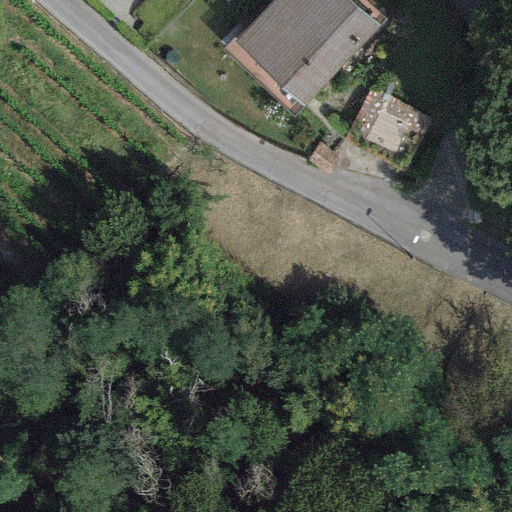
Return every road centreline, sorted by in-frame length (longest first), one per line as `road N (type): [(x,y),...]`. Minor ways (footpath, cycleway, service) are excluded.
road 1 (unclassified): [(90,0),(308,196),(511,279)]
road 2 (track): [(391,230),(474,0)]
